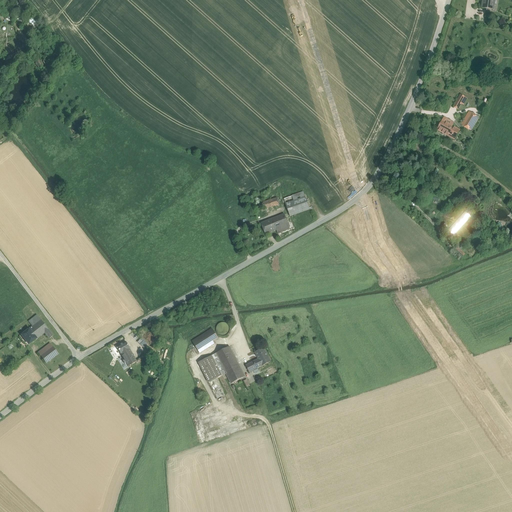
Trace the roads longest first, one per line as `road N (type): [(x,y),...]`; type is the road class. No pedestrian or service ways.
road 1 (unclassified): [(448,0),(376,179),(325,219),(78,357)]
road 2 (track): [(325,219),(302,185),(289,180),(248,195),(229,168),(136,122),(57,26),(75,0)]
road 3 (track): [(294,511),(269,424),(231,401),(215,406),(196,357)]
road 4 (unclassified): [(0,254),(78,357)]
